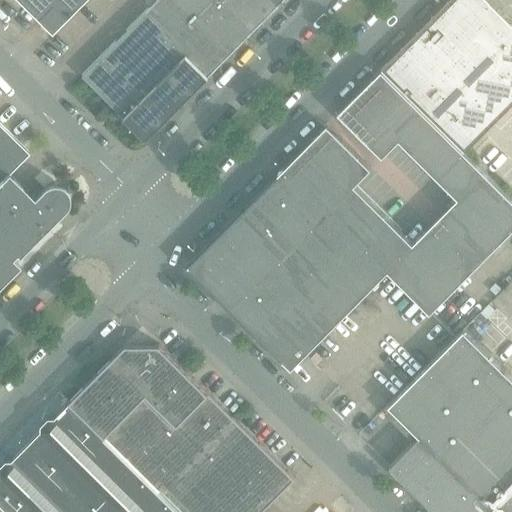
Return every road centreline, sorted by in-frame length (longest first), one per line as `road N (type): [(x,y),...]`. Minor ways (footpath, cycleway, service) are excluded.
road 1 (residential): [(394,511),(146,271)]
road 2 (residential): [(182,236),(415,0)]
road 3 (residential): [(331,0),(139,193)]
road 4 (residential): [(0,418),(146,271)]
road 5 (residential): [(139,193),(0,56)]
road 6 (residential): [(102,229),(0,330)]
